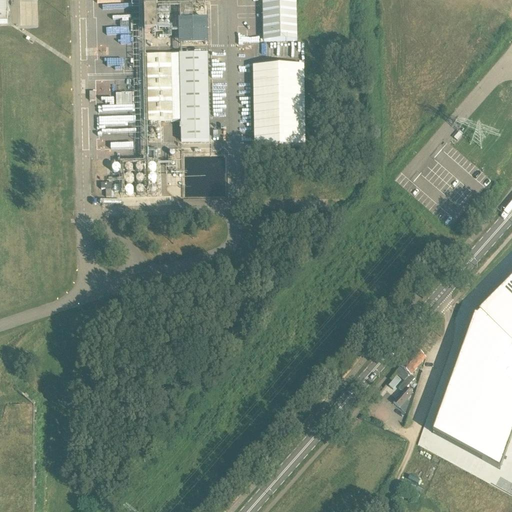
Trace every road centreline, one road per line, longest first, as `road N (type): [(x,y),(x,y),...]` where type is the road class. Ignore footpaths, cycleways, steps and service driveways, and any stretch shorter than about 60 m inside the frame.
road 1 (secondary): [(248,511),(511,213)]
road 2 (unknown): [(88,203),(236,201)]
